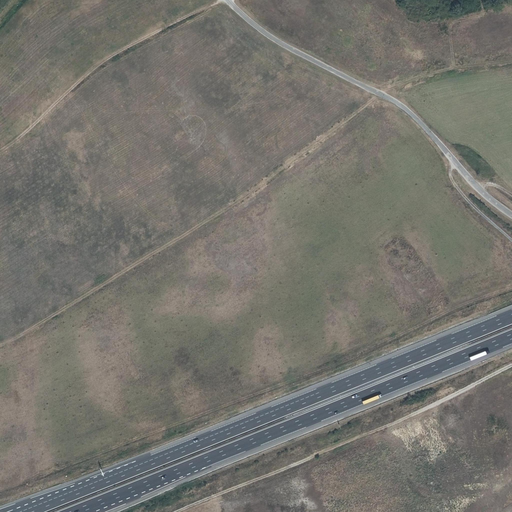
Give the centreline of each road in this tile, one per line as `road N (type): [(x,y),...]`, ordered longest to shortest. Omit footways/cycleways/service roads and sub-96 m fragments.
road 1 (motorway): [(511,316),(26,511)]
road 2 (motorway): [(73,511),(511,335)]
road 3 (track): [(377,93),(239,200),(0,344)]
road 4 (track): [(511,367),(177,511)]
road 5 (unclassified): [(511,216),(398,104),(260,31),(228,0)]
road 6 (track): [(377,93),(511,59)]
